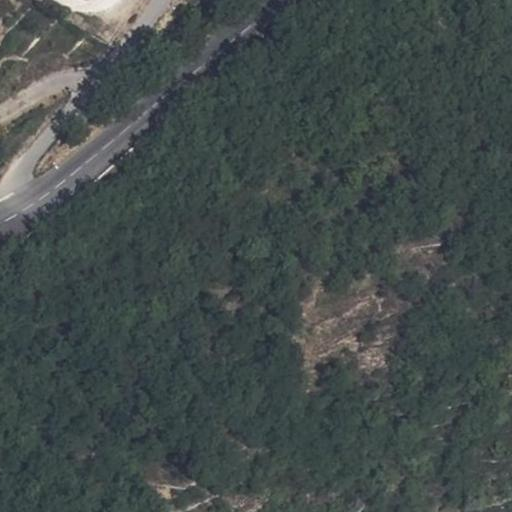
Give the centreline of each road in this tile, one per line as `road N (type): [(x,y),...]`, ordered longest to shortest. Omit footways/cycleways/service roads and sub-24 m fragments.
road 1 (secondary): [(15,216),(46,199),(269,0)]
road 2 (unclassified): [(15,216),(20,170),(164,0)]
